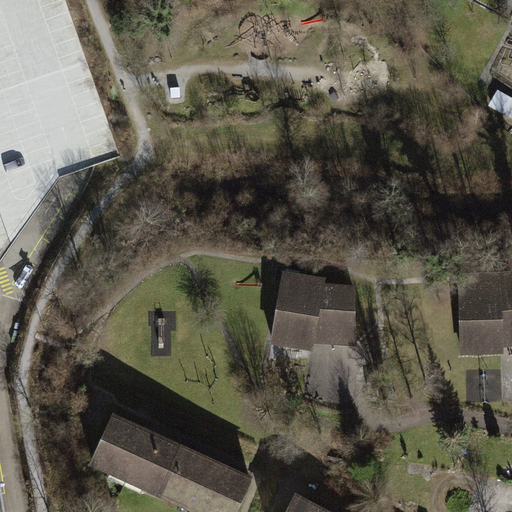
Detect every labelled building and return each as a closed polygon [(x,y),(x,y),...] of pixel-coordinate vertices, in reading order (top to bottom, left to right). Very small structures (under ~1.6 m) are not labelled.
[(333,273),(278,267),(272,311),(268,345),(307,350),(308,339),(352,345),(360,282),(332,279),(333,273)] [(511,281),(450,285),(464,359),(511,349),(511,281)] [(150,494),(172,451),(108,418),(86,461),(150,494)] [(226,511),(240,484),(172,451),(150,494),(185,511),(226,511)] [(312,511),(288,499),(281,511),(312,511)]
